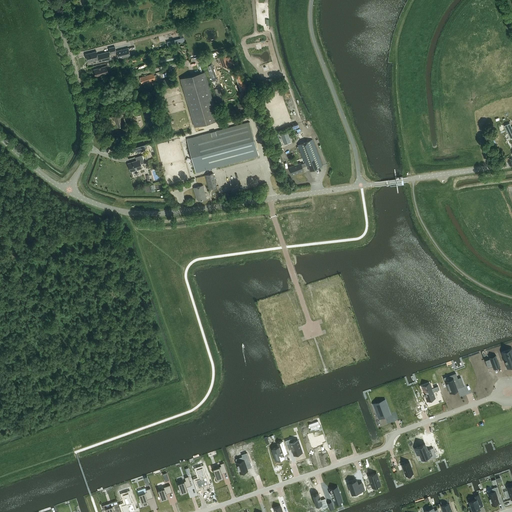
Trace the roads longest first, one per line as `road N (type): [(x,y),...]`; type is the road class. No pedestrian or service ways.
road 1 (residential): [(497,395),(389,435),(382,449),(201,511)]
road 2 (unclassified): [(67,190),(140,213),(269,199)]
road 3 (residential): [(67,190),(89,147),(90,118),(50,0)]
road 4 (residential): [(360,185),(354,147),(312,37),(312,0)]
road 5 (unclassified): [(360,185),(511,164)]
road 6 (residential): [(269,199),(311,329)]
